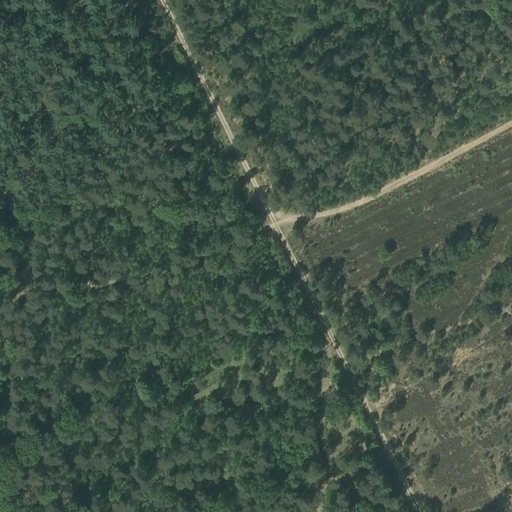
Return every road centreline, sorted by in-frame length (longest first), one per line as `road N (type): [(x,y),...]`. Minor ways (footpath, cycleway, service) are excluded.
road 1 (track): [(161,0),(420,511)]
road 2 (track): [(511,127),(339,216),(275,224),(74,292),(52,287),(22,296),(0,315)]
